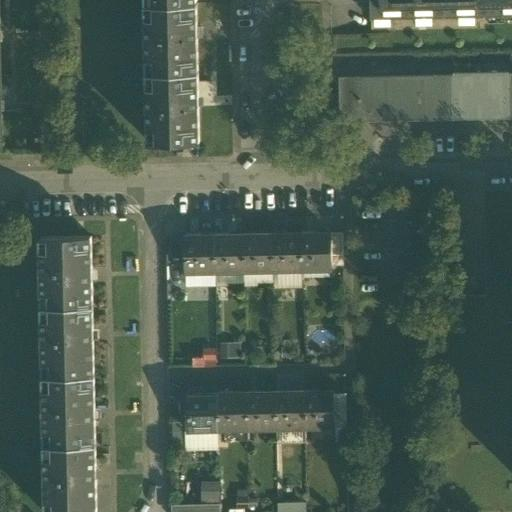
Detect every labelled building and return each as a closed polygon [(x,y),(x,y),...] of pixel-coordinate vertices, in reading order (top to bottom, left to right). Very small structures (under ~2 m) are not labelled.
[(511,0),(370,0),(371,19),(511,15),(511,0)] [(197,3),(146,4),(148,73),(198,72),(197,3)] [(198,72),(148,73),(149,143),(200,142),(198,72)] [(511,116),(511,74),(452,75),(453,119),(511,117),(511,116)] [(452,75),(340,77),(341,122),(453,119),(452,75)] [(342,232),(330,233),(331,265),(343,265),(342,232)] [(330,233),(301,234),(301,269),(331,269),(331,265),(330,233)] [(271,234),(243,235),(244,271),(272,270),(271,234)] [(301,234),(271,234),(272,270),(301,269),(301,234)] [(243,235),(214,236),(215,271),(244,271),(243,235)] [(91,236),(41,237),(42,307),(93,305),(91,236)] [(214,236),(185,236),(186,272),(215,271),(214,236)] [(93,305),(42,307),(44,376),(94,374),(93,305)] [(242,356),(241,341),(219,342),(220,357),(242,356)] [(189,353),(190,366),(215,364),(214,351),(189,353)] [(94,374),(44,376),(45,445),(96,444),(94,374)] [(304,391),(275,392),(276,428),(305,427),(304,391)] [(334,391),(304,391),(305,427),(335,427),(334,391)] [(275,392),(247,393),(248,429),(276,428),(275,392)] [(218,393),(189,394),(189,422),(190,430),(219,429),(218,393)] [(247,393),(218,393),(219,429),(248,429),(247,393)] [(189,398),(177,398),(177,422),(189,422),(189,398)] [(97,511),(96,444),(45,445),(46,511),(97,511)] [(199,501),(217,500),(217,480),(198,480),(199,501)]
